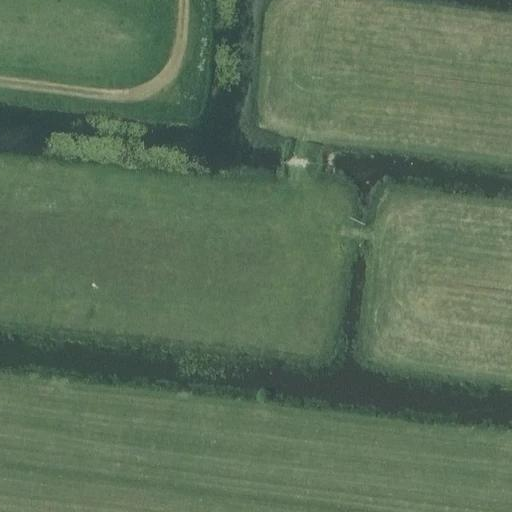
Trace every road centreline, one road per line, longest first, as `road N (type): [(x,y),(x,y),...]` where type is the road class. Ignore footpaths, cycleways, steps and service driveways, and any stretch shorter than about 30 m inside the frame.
road 1 (track): [(328,0),(294,224),(0,208)]
road 2 (track): [(182,0),(174,66),(140,98),(0,82)]
